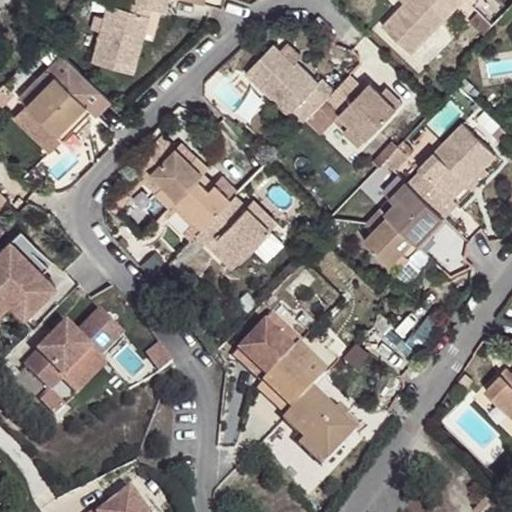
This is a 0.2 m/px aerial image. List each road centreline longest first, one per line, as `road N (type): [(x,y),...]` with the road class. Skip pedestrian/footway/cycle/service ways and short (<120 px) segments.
road 1 (residential): [(281,0),(82,196),(82,219),(190,358),(206,394),(200,495),(208,511)]
road 2 (residential): [(352,511),(511,272)]
